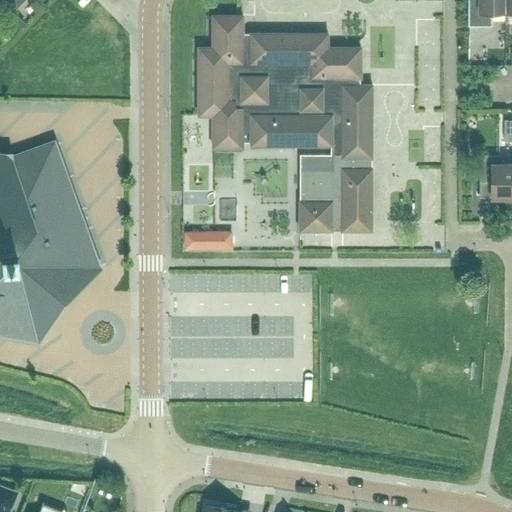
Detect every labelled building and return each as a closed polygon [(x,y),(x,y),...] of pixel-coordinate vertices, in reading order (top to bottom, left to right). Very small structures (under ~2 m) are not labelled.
[(504,11),(503,0),(478,0),(479,0),(467,0),(467,25),(490,25),(490,11),(504,11)] [(511,0),(503,0),(504,11),(511,11),(511,0)] [(329,144),(329,154),(298,154),(298,167),(298,209),(298,230),(371,230),(371,209),(371,157),(370,84),(351,84),(351,77),(359,77),(359,46),(344,46),(326,47),(326,33),(270,32),(260,32),(242,32),(241,15),(238,15),(236,15),(234,15),(211,15),(211,47),(197,47),(197,65),(197,115),(211,115),(211,147),(242,147),(242,141),(249,141),(250,144),(298,144),(300,144),(329,144)] [(4,25),(14,35),(23,27),(13,16),(4,25)] [(0,333),(38,340),(45,304),(65,280),(99,267),(53,140),(9,156),(9,154),(0,152),(0,333)] [(511,196),(511,162),(499,163),(499,155),(478,155),(478,181),(490,181),(490,197),(511,196)] [(214,248),(230,248),(230,232),(214,232),(214,248)] [(9,511),(16,491),(0,484),(0,511),(9,511)] [(81,511),(110,511),(111,511),(86,502),(81,511)] [(223,506),(205,503),(203,511),(238,511),(239,509),(224,506),(225,505),(223,504),(223,506)]
